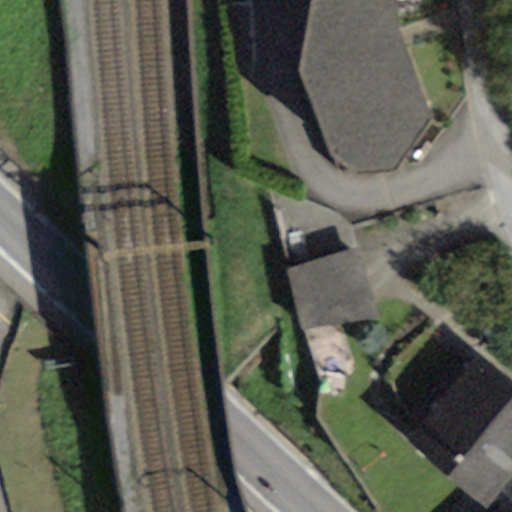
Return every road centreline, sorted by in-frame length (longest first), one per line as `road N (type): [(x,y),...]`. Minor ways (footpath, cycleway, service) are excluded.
road 1 (primary): [(313,511),(0,217)]
road 2 (unclassified): [(511,215),(493,179),(465,0)]
